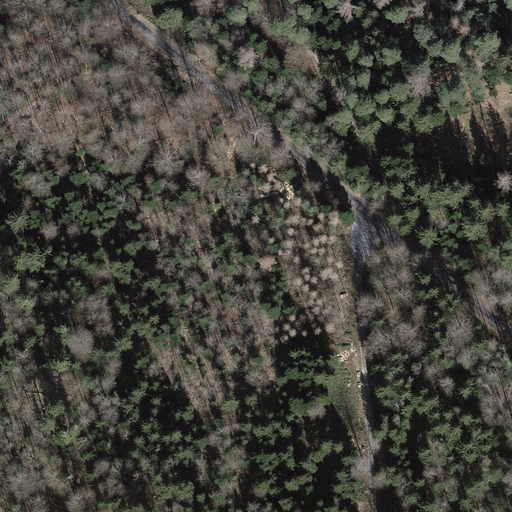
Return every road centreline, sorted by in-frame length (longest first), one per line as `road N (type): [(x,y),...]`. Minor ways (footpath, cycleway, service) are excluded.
road 1 (unclassified): [(109,0),(511,333)]
road 2 (track): [(359,206),(381,511)]
